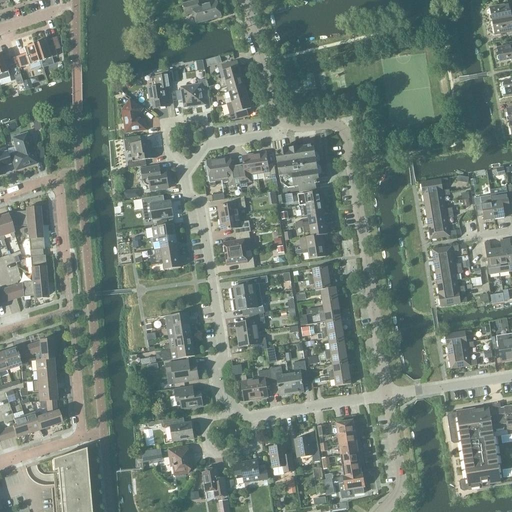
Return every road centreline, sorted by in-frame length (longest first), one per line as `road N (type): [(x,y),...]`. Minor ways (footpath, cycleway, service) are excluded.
road 1 (residential): [(385,395),(251,417),(220,397),(212,279),(200,205),(187,194),(184,173),(205,145),(264,137),(288,124)]
road 2 (residential): [(288,124),(327,123),(346,137),(385,395)]
road 3 (residential): [(75,370),(80,439),(0,464)]
road 4 (residential): [(0,195),(44,180),(58,187),(67,277)]
road 5 (residential): [(245,0),(276,111),(288,124)]
road 6 (residential): [(385,395),(511,376)]
road 7 (residential): [(385,395),(399,487),(382,511)]
